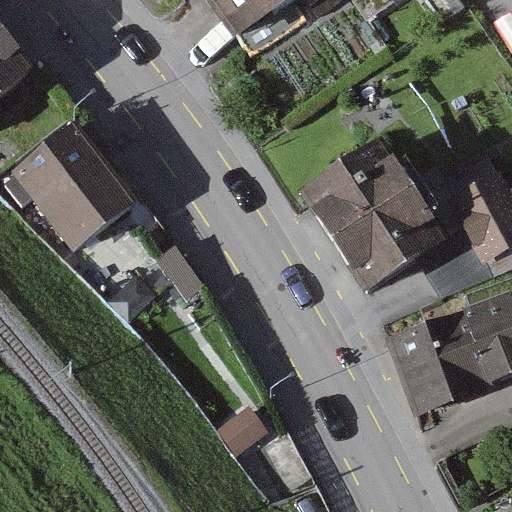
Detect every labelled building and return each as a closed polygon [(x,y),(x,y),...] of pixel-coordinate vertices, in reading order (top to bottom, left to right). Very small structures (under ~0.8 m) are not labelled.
[(209,0),(251,58),(306,20),(292,1),(293,0),(209,0)] [(0,27),(0,124),(1,123),(0,122),(0,92),(32,65),(0,27)] [(72,124),(11,174),(76,252),(137,202),(72,124)] [(382,139),(300,192),(365,295),(418,261),(453,238),(418,177),(404,154),(397,160),(382,139)] [(435,167),(418,177),(453,238),(418,261),(443,299),(511,269),(511,200),(489,156),(444,178),(435,167)] [(176,248),(159,261),(187,301),(205,288),(176,248)] [(135,276),(109,304),(130,323),(156,296),(135,276)] [(511,292),(388,338),(417,415),(511,380),(511,292)] [(251,408),(219,432),(239,458),(270,435),(251,408)]
